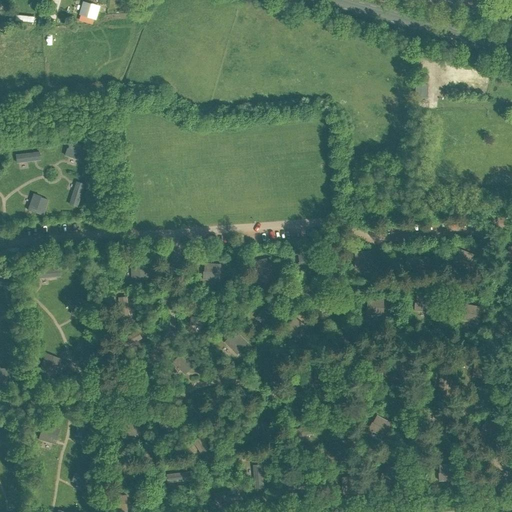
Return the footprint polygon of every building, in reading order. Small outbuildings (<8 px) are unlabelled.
[(95,19),(99,7),(84,2),(80,14),(95,19)] [(66,156),(82,161),(88,146),(72,140),(69,148),(68,148),(66,156)] [(76,209),(82,186),(75,184),(68,206),(76,209)] [(33,193),(28,210),(43,215),(49,199),(41,197),(41,196),(33,193)] [(453,264),(470,271),(476,255),(460,249),(457,257),(456,256),(453,264)] [(300,270),(318,267),(315,251),(298,254),(300,262),(299,262),(300,270)] [(355,269),(373,267),(372,251),(355,252),(356,261),(355,261),(355,269)] [(253,278),(271,275),(268,259),(251,261),(253,270),(252,270),(253,278)] [(203,280),(221,281),(222,265),(205,264),(205,272),(204,272),(203,280)] [(132,265),(132,283),(149,283),(148,266),(140,266),(140,265),(132,265)] [(60,268),(36,270),(37,279),(61,277),(60,268)] [(10,279),(0,276),(0,285),(9,287),(10,279)] [(415,311),(433,313),(434,296),(417,295),(417,303),(416,303),(415,311)] [(127,297),(118,298),(121,321),(130,320),(127,297)] [(77,298),(71,315),(87,320),(92,304),(84,301),(85,300),(77,298)] [(366,316),(384,316),(384,300),(367,300),(367,308),(366,308),(366,316)] [(462,320),(480,324),(483,307),(466,304),(465,312),(464,312),(462,320)] [(254,317),(261,326),(272,317),(266,309),(254,317)] [(212,320),(191,317),(190,326),(211,329),(212,320)] [(298,341),(309,327),(296,317),(285,331),(292,336),(291,336),(298,341)] [(225,342),(236,354),(248,342),(237,330),(225,342)] [(138,331),(119,340),(123,348),(142,339),(138,331)] [(87,340),(80,357),(95,363),(102,348),(95,344),(87,340)] [(173,363),(185,374),(197,362),(185,351),(173,363)] [(55,376),(61,359),(46,354),(40,370),(48,372),(47,373),(55,376)] [(265,358),(263,382),(272,382),(274,359),(265,358)] [(473,377),(491,378),(491,362),(474,361),(474,369),(473,369),(473,377)] [(391,378),(409,382),(412,366),(395,362),(394,370),(393,370),(391,378)] [(315,382),(333,381),(332,365),(315,366),(316,374),(315,374),(315,382)] [(0,385),(10,384),(8,367),(0,368),(0,367),(0,385)] [(163,429),(180,425),(175,409),(159,413),(161,421),(160,422),(163,429)] [(370,430),(385,438),(393,423),(378,416),(374,423),(373,423),(370,430)] [(480,432),(496,439),(503,424),(488,417),(484,424),(480,432)] [(120,433),(137,437),(141,421),(124,418),(122,426),(122,425),(120,433)] [(74,436),(91,441),(96,425),(80,420),(77,428),(76,428),(74,436)] [(262,422),(263,440),(272,439),(270,421),(262,422)] [(0,440),(7,444),(15,430),(1,422),(0,422),(0,440)] [(38,440),(55,445),(59,429),(43,424),(41,432),(40,432),(38,440)] [(314,425),(291,430),(293,438),(316,433),(314,425)] [(408,446),(425,449),(428,433),(412,430),(410,438),(409,438),(408,446)] [(200,437),(193,441),(205,460),(212,456),(200,437)] [(353,439),(329,444),(331,453),(354,448),(353,439)] [(503,465),(511,469),(511,451),(507,458),(506,458),(503,465)] [(253,466),(255,490),(264,489),(262,465),(253,466)] [(439,481),(457,481),(457,465),(440,465),(440,473),(439,473),(439,481)] [(71,481),(88,487),(93,471),(77,466),(74,474),(71,481)] [(380,481),(398,486),(402,470),(385,466),(383,473),(382,473),(380,481)] [(190,472),(166,475),(167,483),(191,481),(190,472)] [(344,495),(361,492),(359,476),(342,478),(343,487),(342,487),(344,495)] [(311,479),(288,482),(289,490),(312,487),(311,479)] [(236,491),(213,493),(214,502),(237,500),(236,491)] [(110,511),(128,511),(127,496),(111,497),(111,505),(110,505),(110,511)]
